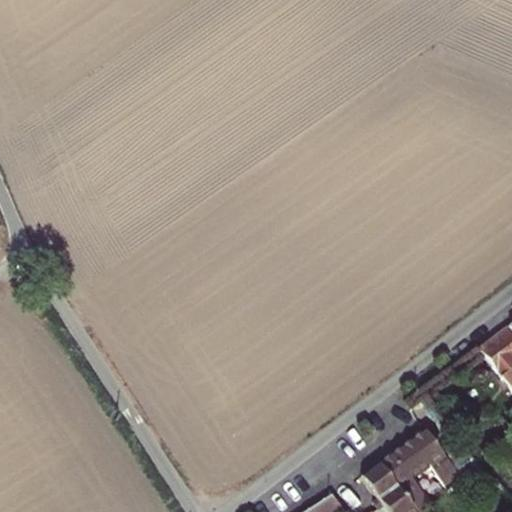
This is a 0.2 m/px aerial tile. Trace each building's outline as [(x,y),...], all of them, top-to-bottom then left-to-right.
[(511,324),(479,350),(511,393),(511,324)] [(377,464),(415,511),(427,511),(432,508),(413,481),(430,468),(445,487),(459,476),(423,431),(377,464)] [(454,437),(442,447),(459,468),(471,459),(454,437)] [(380,511),(384,510),(385,511),(415,511),(377,464),(359,477),(379,502),(374,507),(376,511),(377,511),(380,511)] [(304,511),(344,511),(330,496),(304,511)]
